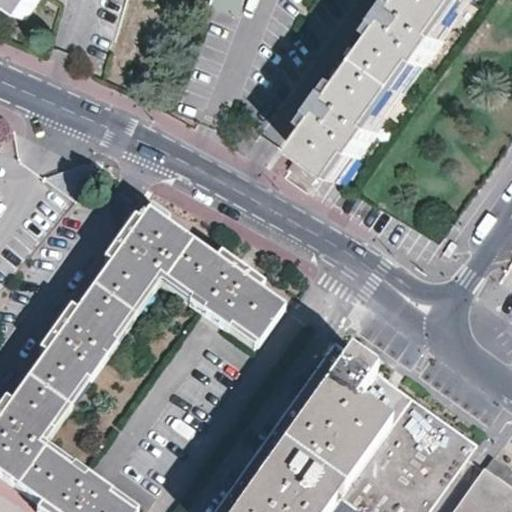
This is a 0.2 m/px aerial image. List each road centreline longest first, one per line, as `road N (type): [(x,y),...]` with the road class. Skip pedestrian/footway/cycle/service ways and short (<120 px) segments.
road 1 (residential): [(429,328),(340,248),(0,79)]
road 2 (residential): [(511,221),(429,328)]
